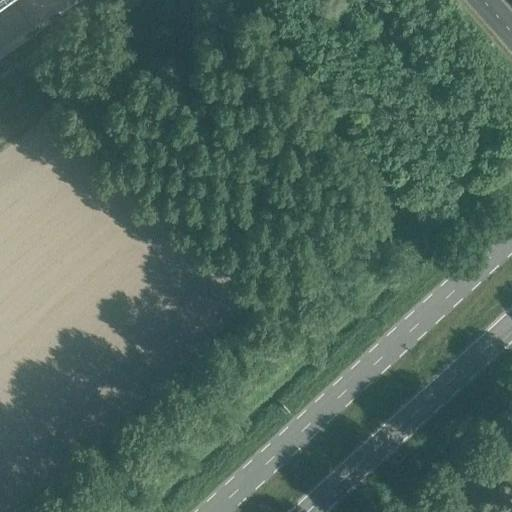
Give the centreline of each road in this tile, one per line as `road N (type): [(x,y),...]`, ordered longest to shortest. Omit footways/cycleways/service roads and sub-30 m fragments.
road 1 (trunk): [(511,235),(222,511)]
road 2 (trunk): [(313,511),(511,326)]
